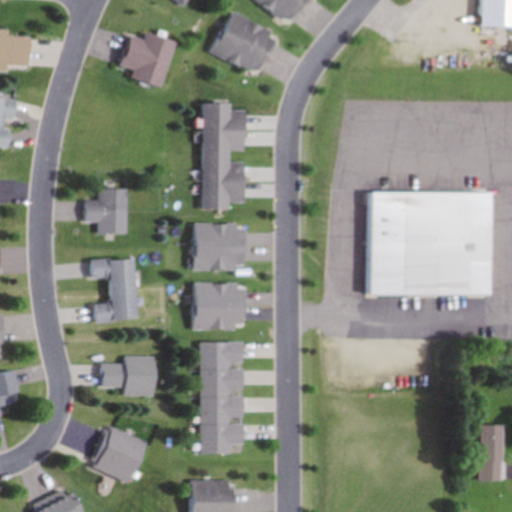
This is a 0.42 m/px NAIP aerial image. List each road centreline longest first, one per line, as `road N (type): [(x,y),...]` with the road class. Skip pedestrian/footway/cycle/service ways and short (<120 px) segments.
road 1 (residential): [(287,511),(288,134),(306,76),(367,0)]
road 2 (residential): [(0,465),(36,449),(59,406),(39,212),(53,119),(89,0)]
